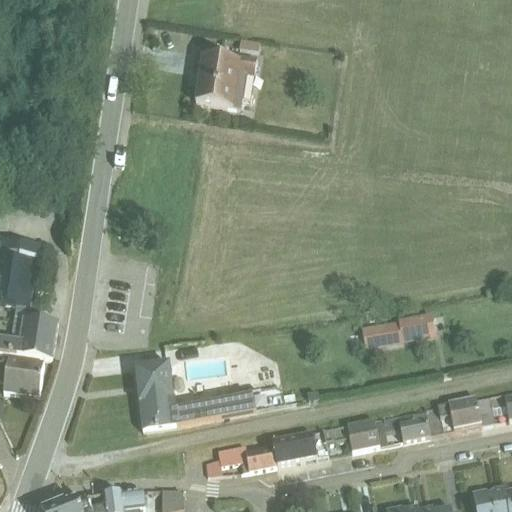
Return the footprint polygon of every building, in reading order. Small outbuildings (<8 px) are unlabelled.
[(241,45),(239,56),(258,58),(259,48),(241,45)] [(198,57),(194,81),(200,82),(196,110),(242,117),(243,107),(251,108),(258,66),(198,57)] [(0,361),(53,368),(55,351),(57,340),(59,331),(30,326),(39,272),(42,251),(26,248),(0,244),(0,310),(17,314),(12,347),(0,345),(0,361)] [(399,327),(362,333),(366,357),(403,350),(403,348),(436,342),(432,319),(399,324),(399,327)] [(0,390),(5,391),(5,401),(40,406),(45,372),(0,365),(0,390)] [(171,371),(136,375),(143,440),(178,435),(257,421),(253,402),(177,417),(171,371)] [(478,407),(482,434),(497,431),(495,422),(508,419),(509,428),(511,427),(511,403),(505,405),(505,402),(478,407)] [(426,418),(431,444),(444,441),(443,435),(454,433),(455,439),(482,434),(478,407),(426,418)] [(377,429),(381,454),(387,452),(385,443),(401,439),(403,449),(431,444),(426,418),(411,421),(412,423),(377,429)] [(324,439),(327,453),(351,448),(353,459),(381,454),(377,429),(347,434),(324,439)] [(443,435),(444,441),(455,439),(454,433),(443,435)] [(274,452),(277,474),(329,464),(327,453),(324,439),(273,449),(274,452)] [(277,474),(274,452),(248,458),(247,454),(245,455),(233,457),(219,460),(220,468),(208,470),(209,483),(223,482),(222,474),(241,470),(243,479),(243,480),(277,474)] [(508,511),(506,497),(505,493),(494,495),(491,499),(487,496),(473,499),(475,511),(508,511)] [(103,503),(105,511),(145,511),(144,498),(115,501),(103,503)] [(183,498),(163,498),(162,511),(183,511),(183,504),(183,503),(183,498)] [(105,511),(103,503),(100,503),(86,506),(69,511),(66,511),(66,509),(57,511),(105,511)]
